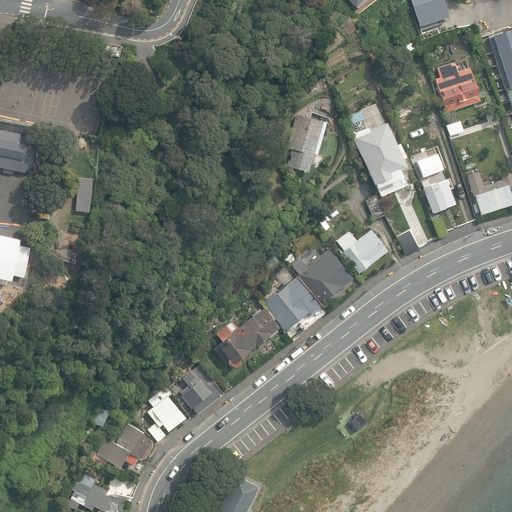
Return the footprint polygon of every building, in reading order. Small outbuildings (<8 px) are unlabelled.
[(445,16),(440,0),(408,0),(418,29),(444,20),(443,17),(445,16)] [(511,26),(511,28),(488,35),(508,102),(509,101),(511,107),(511,106),(511,26)] [(99,53),(119,57),(121,46),(101,42),(99,53)] [(408,57),(412,67),(425,61),(420,51),(408,57)] [(435,79),(445,112),(479,101),(469,68),(457,72),(454,62),(437,68),(440,77),(435,79)] [(387,78),(390,79),(393,78),(395,76),(395,72),(393,70),(390,70),(387,71),(386,75),(387,78)] [(416,158),(421,173),(428,170),(431,173),(438,170),(438,166),(444,164),(438,147),(443,145),(430,112),(417,117),(413,106),(395,112),(399,124),(398,125),(411,160),(416,158)] [(374,184),(376,188),(401,177),(398,170),(405,167),(401,159),(405,157),(399,143),(395,145),(386,123),(370,130),(368,126),(364,127),(362,120),(363,119),(360,112),(349,117),(355,131),(353,132),(355,136),(353,137),(373,184),(374,184)] [(286,166),(307,172),(312,154),(317,155),(326,123),(296,114),(286,147),(291,149),(286,166)] [(0,283),(6,285),(7,281),(12,282),(14,276),(23,278),(30,248),(19,245),(20,240),(0,236),(0,168),(3,169),(2,173),(12,175),(13,170),(24,173),(35,165),(33,160),(35,152),(29,150),(25,145),(19,143),(21,135),(0,129),(0,283)] [(466,172),(480,215),(511,204),(511,175),(511,174),(500,177),(501,180),(482,186),(477,169),(466,172)] [(435,174),(416,181),(426,211),(445,205),(435,174)] [(76,176),(73,210),(88,212),(91,177),(76,176)] [(365,201),(373,219),(384,214),(376,196),(365,201)] [(431,220),(438,238),(447,234),(441,216),(431,220)] [(342,252),(358,274),(388,251),(378,239),(381,237),(377,232),(375,234),(371,229),(356,241),(349,232),(336,241),(343,251),(342,252)] [(395,236),(404,255),(414,250),(405,231),(395,236)] [(297,274),(321,303),(339,288),(340,289),(353,279),(328,248),(306,267),(300,259),(292,265),(298,273),(297,274)] [(265,272),(277,260),(269,252),(257,264),(265,272)] [(288,264),(294,258),(290,253),(283,259),(288,264)] [(263,303),(284,330),(306,312),(309,315),(311,313),(313,313),(318,309),(319,307),(320,305),(297,276),(263,303)] [(257,292),(262,298),(268,294),(263,287),(257,292)] [(230,366),(235,367),(239,363),(238,359),(249,351),(250,350),(252,350),(253,348),(254,347),(255,345),(277,328),(262,307),(237,328),(232,321),(216,333),(221,341),(212,349),(224,365),(227,363),(230,366)] [(179,354),(171,361),(174,365),(183,358),(179,354)] [(200,365),(183,378),(187,385),(183,388),(182,386),(177,390),(190,408),(192,407),(196,413),(222,394),(200,365)] [(153,407),(146,412),(158,427),(163,424),(168,431),(186,417),(168,395),(170,394),(164,386),(147,399),(153,407)] [(120,465),(140,474),(147,463),(138,458),(144,457),(152,445),(150,438),(143,433),(128,423),(116,443),(106,437),(96,454),(89,449),(85,457),(103,467),(107,460),(119,467),(120,465)] [(157,442),(165,436),(155,423),(147,430),(157,442)] [(96,478),(85,472),(80,482),(77,480),(72,489),(74,491),(67,506),(75,510),(77,508),(79,509),(82,505),(90,509),(93,504),(102,509),(119,511),(121,498),(109,496),(105,494),(108,489),(94,482),(96,478)] [(132,497),(139,479),(121,473),(113,493),(132,497)] [(249,511),(250,511),(247,510),(258,487),(236,476),(225,497),(219,494),(209,511),(249,511)]
